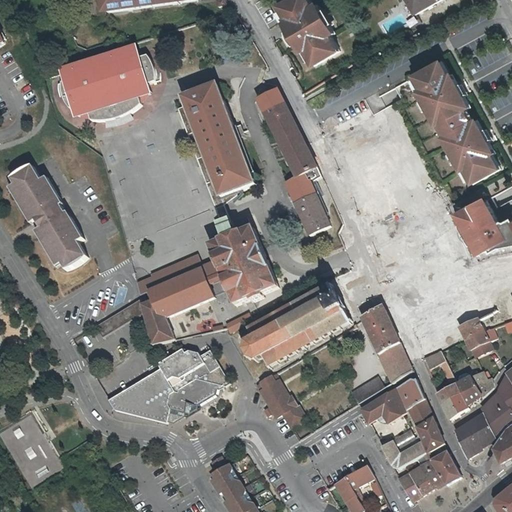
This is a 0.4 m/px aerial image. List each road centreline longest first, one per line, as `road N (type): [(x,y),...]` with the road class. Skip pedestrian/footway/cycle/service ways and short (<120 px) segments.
road 1 (residential): [(0,236),(98,419),(175,443),(215,511)]
road 2 (residential): [(448,429),(307,124)]
road 3 (residential): [(508,16),(307,124)]
road 4 (residential): [(307,124),(289,80),(234,0)]
